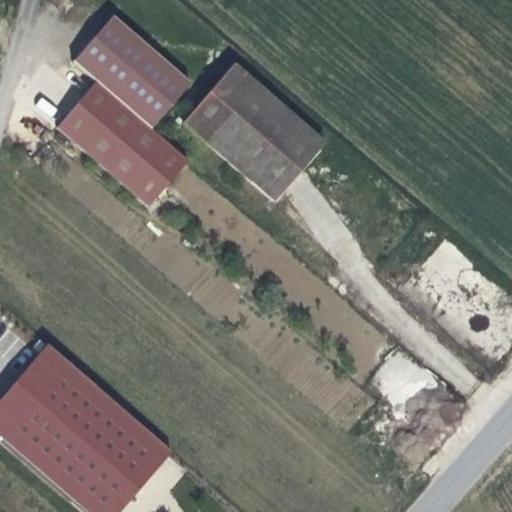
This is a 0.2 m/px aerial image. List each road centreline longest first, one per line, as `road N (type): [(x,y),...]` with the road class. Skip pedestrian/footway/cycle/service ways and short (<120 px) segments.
road 1 (track): [(36,0),(0,139)]
road 2 (tertiary): [(422,511),(511,414)]
